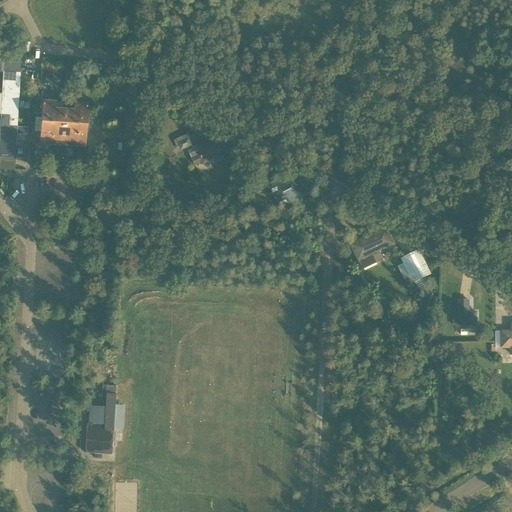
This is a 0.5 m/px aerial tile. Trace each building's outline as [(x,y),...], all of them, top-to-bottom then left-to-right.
[(17,116),(20,72),(20,62),(4,61),(1,115),(17,116)] [(41,117),(50,117),(50,125),(59,126),(58,128),(61,128),(62,128),(64,111),(55,110),(55,102),(42,101),(41,117)] [(66,129),(66,126),(75,127),(76,119),(86,120),(87,104),(73,103),(73,111),(64,111),(62,128),(64,129),(66,129)] [(137,123),(138,115),(125,114),(125,122),(137,123)] [(1,115),(0,131),(0,157),(15,158),(24,159),(24,146),(16,146),(17,116),(1,115)] [(40,132),(40,144),(52,145),(53,137),(58,137),(58,130),(61,131),(61,128),(58,128),(59,126),(50,125),(50,117),(41,117),(41,118),(36,117),(35,131),(40,132)] [(64,129),(64,131),(66,131),(66,138),(77,138),(77,147),(84,147),(86,120),(76,119),(75,127),(66,126),(66,129),(64,129)] [(137,123),(125,122),(124,131),(123,140),(142,142),(143,123),(137,123)] [(62,128),(61,128),(61,131),(58,130),(58,137),(53,137),(52,145),(77,147),(77,138),(66,138),(66,131),(64,131),(64,129),(62,128)] [(177,140),(181,150),(191,145),(187,135),(177,140)] [(26,148),(26,160),(34,161),(35,137),(27,137),(26,148)] [(200,164),(226,152),(219,137),(193,149),(188,151),(195,166),(200,164)] [(0,168),(14,169),(15,158),(0,157),(0,168)] [(268,187),(264,179),(261,180),(259,175),(248,180),(254,193),(268,187)] [(288,204),(307,195),(300,180),(296,182),(294,178),(285,183),(271,190),(278,204),(286,200),(288,204)] [(383,247),(392,243),(386,229),(352,245),(363,269),(383,259),(378,250),(383,247)] [(408,232),(396,238),(404,255),(400,257),(412,282),(430,273),(418,248),(416,249),(408,232)] [(469,312),(468,300),(459,300),(459,318),(454,318),(454,326),(476,325),(476,312),(469,312)] [(511,355),(511,324),(511,325),(511,330),(511,331),(501,331),(502,341),(502,348),(509,348),(509,355),(511,355)] [(103,454),(108,455),(112,455),(116,394),(107,394),(105,425),(87,424),(86,453),(95,454),(95,458),(103,459),(103,454)]
